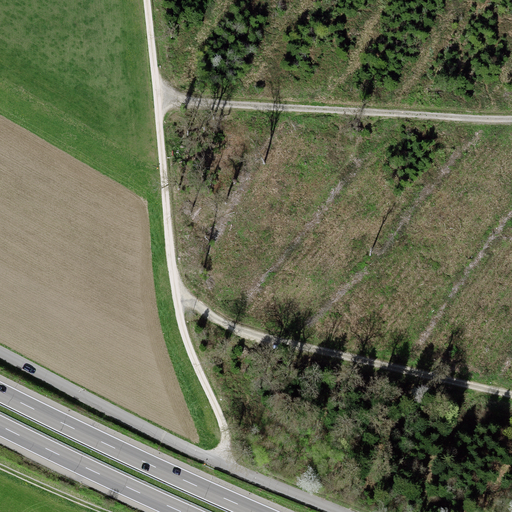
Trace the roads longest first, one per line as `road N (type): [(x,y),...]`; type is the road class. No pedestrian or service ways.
road 1 (track): [(225,465),(224,429),(185,306),(154,0)]
road 2 (unclassified): [(342,511),(164,437),(0,351)]
road 3 (track): [(166,94),(511,111)]
road 4 (track): [(185,306),(511,395)]
road 5 (motorway): [(254,511),(0,392)]
road 6 (motorway): [(0,426),(179,511)]
